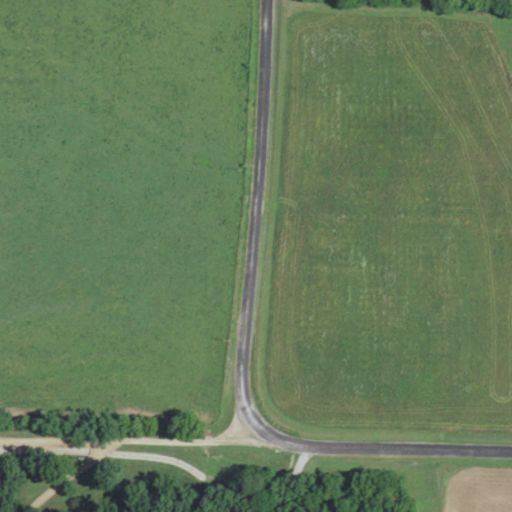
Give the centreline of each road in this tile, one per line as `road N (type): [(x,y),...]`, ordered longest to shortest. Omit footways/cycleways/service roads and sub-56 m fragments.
road 1 (residential): [(249,423),(245,369),(260,241),(267,0)]
road 2 (residential): [(511,453),(302,444),(249,423)]
road 3 (residential): [(249,423),(192,440),(0,440)]
